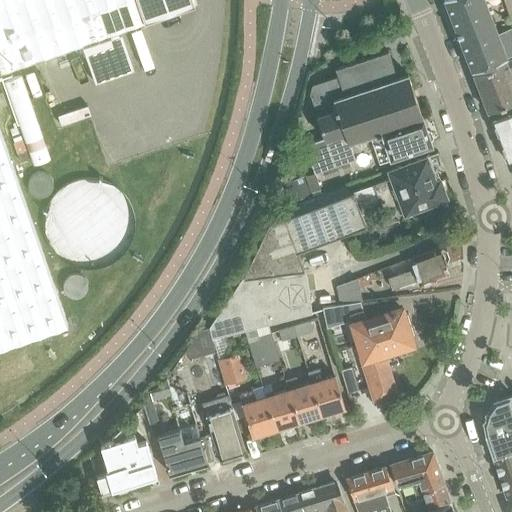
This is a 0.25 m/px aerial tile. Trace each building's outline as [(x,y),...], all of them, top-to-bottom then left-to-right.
[(117,32),(144,23),(136,0),(0,0),(0,350),(66,327),(0,137),(0,71),(109,35),(117,32)] [(136,0),(144,23),(192,6),(190,0),(136,0)] [(444,0),(471,70),(511,54),(511,26),(497,33),(484,0),(444,0)] [(385,11),(372,16),(375,25),(388,20),(385,11)] [(110,37),(82,47),(94,83),(134,69),(121,33),(118,34),(117,32),(109,35),(110,37)] [(314,172),(333,166),(354,159),(352,152),(362,148),(359,139),(369,135),(378,162),(431,144),(430,141),(432,136),(430,130),(426,128),(407,73),(397,76),(388,50),(333,68),(336,77),(313,85),(308,93),(315,115),(315,116),(322,138),(304,144),(313,172),(314,172)] [(511,78),(510,73),(511,72),(511,57),(473,73),(488,112),(511,102),(511,78)] [(50,156),(22,71),(4,77),(32,162),(50,156)] [(504,160),(511,156),(511,114),(490,123),(504,160)] [(13,127),(9,129),(14,142),(13,142),(16,153),(17,153),(20,163),(29,159),(16,122),(12,123),(13,127)] [(388,169),(390,177),(399,201),(403,213),(423,205),(427,214),(443,208),(440,199),(445,197),(438,178),(433,179),(425,156),(388,169)] [(34,195),(40,197),(46,195),(51,191),(53,184),(51,178),(47,173),(41,171),(34,173),(30,177),(28,184),(29,190),(34,195)] [(313,172),(304,176),(310,194),(311,196),(314,195),(321,192),(314,172),(313,172)] [(303,175),(283,182),(290,201),(310,194),(303,175)] [(361,215),(399,201),(390,177),(327,200),(268,222),(256,244),(244,269),(233,289),(208,327),(208,328),(210,335),(210,337),(210,338),(244,329),(267,323),(311,312),(305,272),(301,267),(295,251),(365,225),(361,215)] [(82,267),(95,267),(107,263),(118,256),(126,246),(131,234),(132,222),(130,209),(125,198),(116,188),(105,181),(93,178),(80,178),(68,182),(57,189),(49,199),(44,211),(42,224),(44,236),(50,248),(59,257),(70,264),(82,267)] [(386,277),(391,289),(416,280),(418,286),(434,280),(434,279),(446,274),(443,264),(445,264),(445,262),(448,257),(446,249),(440,247),(439,245),(407,256),(412,268),(386,277)] [(69,296),(76,298),(82,295),(86,291),(88,284),(86,278),(81,273),(74,272),(68,274),(64,279),(62,285),(64,292),(69,296)] [(337,286),(343,303),(359,300),(363,299),(356,278),(337,286)] [(365,318),(362,307),(359,300),(343,303),(323,307),(325,321),(338,317),(351,323),(375,400),(393,395),(380,353),(410,343),(408,335),(411,333),(405,315),(402,316),(399,307),(365,318)] [(309,320),(292,325),(296,335),(312,330),(309,320)] [(267,323),(244,329),(247,338),(270,332),(267,323)] [(292,325),(278,329),(281,340),(296,335),(292,325)] [(185,352),(192,357),(214,351),(210,338),(208,328),(208,327),(203,328),(198,329),(183,350),(185,352)] [(270,332),(247,338),(254,364),(278,357),(271,332),(270,332)] [(223,336),(212,339),(218,358),(229,355),(223,336)] [(224,385),(246,378),(238,352),(229,355),(218,358),(216,359),(224,385)] [(307,371),(310,381),(320,414),(344,407),(333,374),(322,377),(319,368),(307,371)] [(346,392),(356,389),(350,369),(340,372),(346,392)] [(284,379),(287,388),(297,421),(320,414),(310,381),(298,385),(295,375),(284,379)] [(171,395),(167,380),(151,397),(152,401),(171,395)] [(287,388),(263,395),(274,429),(297,421),(287,388)] [(250,436),(274,429),(263,395),(253,399),(250,389),(237,393),(239,401),(244,416),(250,436)] [(200,403),(209,433),(210,433),(218,458),(244,450),(234,419),(230,403),(227,394),(200,403)] [(483,435),(483,436),(502,430),(505,439),(511,436),(511,396),(511,394),(493,400),(483,413),(481,422),(483,435)] [(239,401),(230,403),(234,419),(244,416),(239,401)] [(144,479),(156,476),(145,440),(136,443),(135,439),(151,434),(142,405),(107,440),(107,442),(99,445),(106,470),(104,470),(104,473),(96,476),(100,490),(110,487),(111,490),(116,488),(120,489),(126,487),(129,484),(133,483),(137,484),(142,482),(144,479)] [(217,459),(218,458),(210,433),(209,433),(210,434),(198,437),(197,436),(190,438),(186,425),(178,428),(156,435),(168,474),(205,463),(205,461),(217,458),(217,459)] [(483,436),(491,458),(511,450),(511,436),(505,439),(502,430),(483,436)] [(410,483),(415,498),(423,496),(421,490),(442,483),(431,450),(389,464),(396,487),(410,483)] [(497,477),(511,471),(511,450),(491,458),(497,477)] [(389,511),(387,505),(383,491),(392,488),(384,465),(345,478),(356,511),(366,511),(374,509),(374,511),(389,511)] [(511,493),(511,471),(497,477),(504,497),(511,493)] [(331,481),(319,485),(298,492),(304,511),(311,511),(324,508),(325,511),(347,511),(337,484),(331,481)] [(415,498),(419,511),(420,511),(448,502),(442,483),(421,490),(423,496),(415,498)] [(304,511),(298,492),(277,499),(281,511),(304,511)] [(281,511),(277,499),(253,506),(254,511),(281,511)] [(451,511),(448,502),(420,511),(451,511)]
